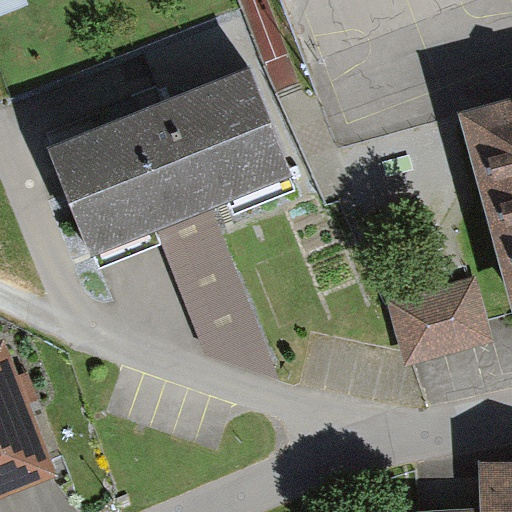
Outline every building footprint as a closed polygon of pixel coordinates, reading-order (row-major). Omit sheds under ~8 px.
[(0,0),(0,19),(35,3),(33,0),(0,0)] [(251,68),(48,148),(92,259),(157,233),(206,356),(280,379),(212,210),(294,177),(251,68)] [(511,99),(460,114),(511,300),(511,99)] [(479,274),(388,296),(405,365),(496,343),(479,274)] [(0,390),(0,459),(29,445),(0,390)] [(494,502),(426,505),(426,511),(511,511),(511,448),(492,450),(494,502)]
